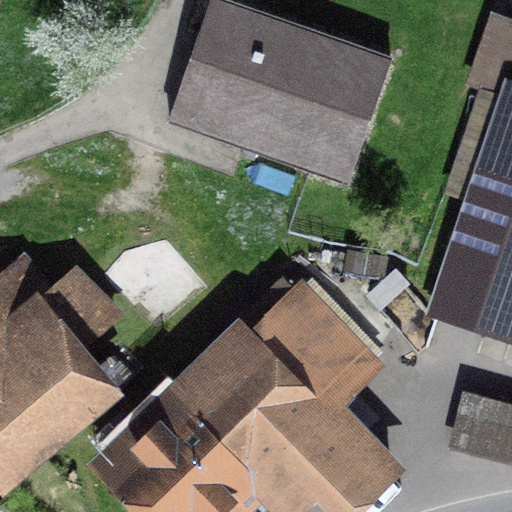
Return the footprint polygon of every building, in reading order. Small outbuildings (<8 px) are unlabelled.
[(272,0),(235,0),(269,11),(272,0)] [(394,69),(224,14),(185,133),(355,188),(394,69)] [(511,92),(429,322),(511,351),(511,92)] [(5,298),(0,291),(0,499),(125,399),(28,279),(5,298)] [(392,377),(312,296),(262,346),(245,330),(96,478),(129,511),(259,511),(270,502),(280,511),(385,511),(411,487),(346,422),(392,377)] [(511,412),(466,402),(451,458),(511,471),(511,412)]
